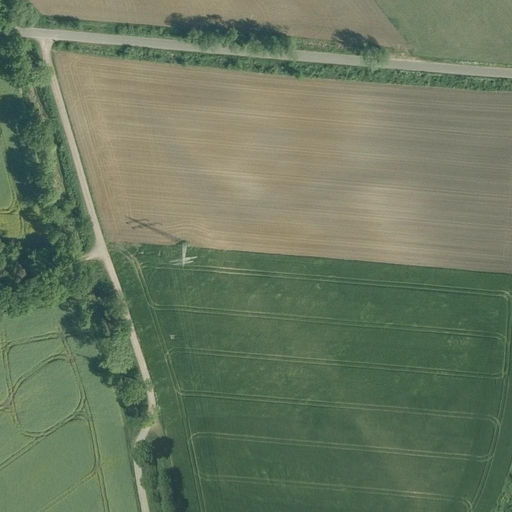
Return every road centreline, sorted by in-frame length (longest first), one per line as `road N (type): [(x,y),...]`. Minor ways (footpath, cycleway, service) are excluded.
road 1 (unclassified): [(0,29),(511,75)]
road 2 (track): [(145,511),(131,445),(145,404),(38,33)]
